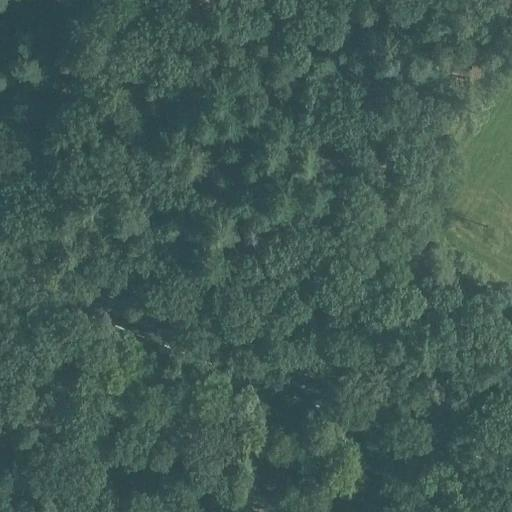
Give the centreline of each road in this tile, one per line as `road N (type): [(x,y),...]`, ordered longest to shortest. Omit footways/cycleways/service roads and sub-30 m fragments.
road 1 (primary): [(511,476),(0,269)]
road 2 (unclassified): [(511,424),(0,220)]
road 3 (track): [(11,225),(131,0)]
